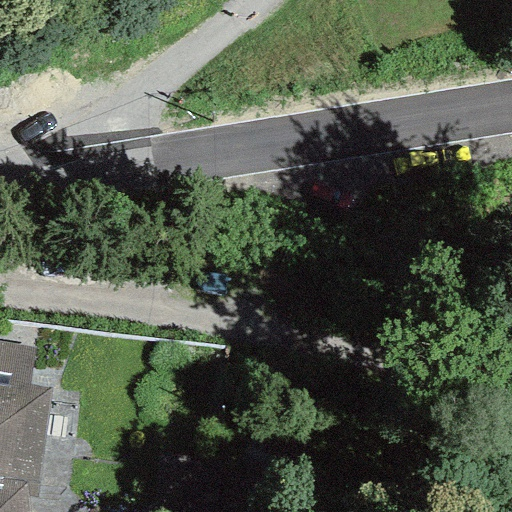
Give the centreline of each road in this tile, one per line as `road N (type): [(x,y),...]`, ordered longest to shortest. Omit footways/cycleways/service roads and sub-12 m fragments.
road 1 (tertiary): [(511,109),(0,188)]
road 2 (track): [(0,175),(41,142),(233,53),(272,0)]
